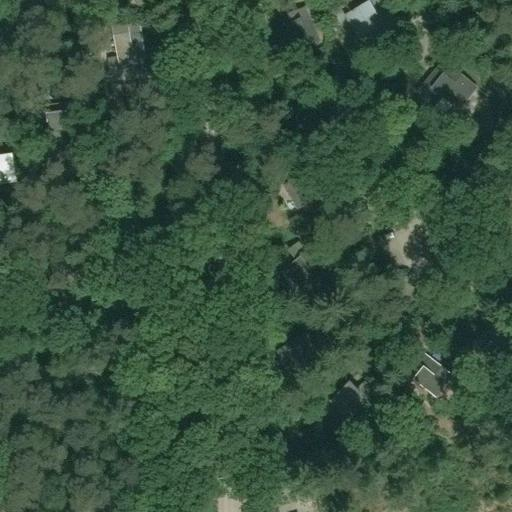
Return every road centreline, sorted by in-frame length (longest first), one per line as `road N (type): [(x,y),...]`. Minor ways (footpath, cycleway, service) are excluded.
road 1 (residential): [(188,0),(211,169),(226,511)]
road 2 (unknown): [(382,72),(438,206)]
